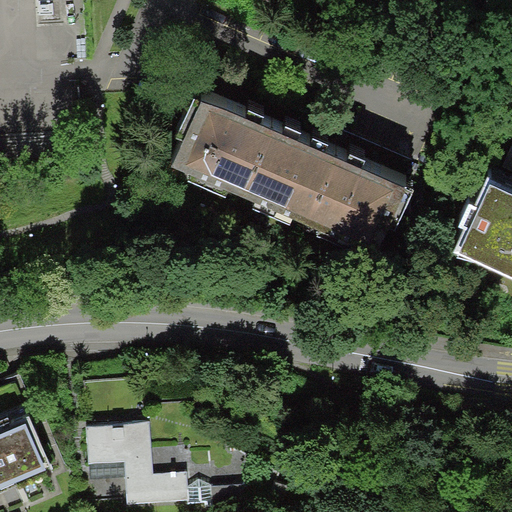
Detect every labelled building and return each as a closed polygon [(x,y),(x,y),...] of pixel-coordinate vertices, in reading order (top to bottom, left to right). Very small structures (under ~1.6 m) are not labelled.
[(196,95),(171,154),(241,184),(267,125),(213,102),(196,95)] [(283,133),(267,125),(241,184),(306,212),(331,153),(283,133)] [(306,212),(376,242),(401,183),(349,161),(331,153),(306,212)] [(511,185),(485,173),(457,236),(479,247),(511,261),(511,185)] [(0,486),(51,465),(28,410),(10,417),(11,421),(0,425),(0,486)] [(187,497),(187,502),(205,501),(205,506),(239,504),(245,481),(211,483),(199,477),(187,485),(186,469),(175,469),(175,467),(171,468),(171,470),(150,471),(149,456),(151,456),(149,419),(99,422),(86,423),(89,461),(129,458),(130,473),(125,473),(127,502),(187,497)] [(282,503),(288,483),(274,478),(266,504),(282,503)]
